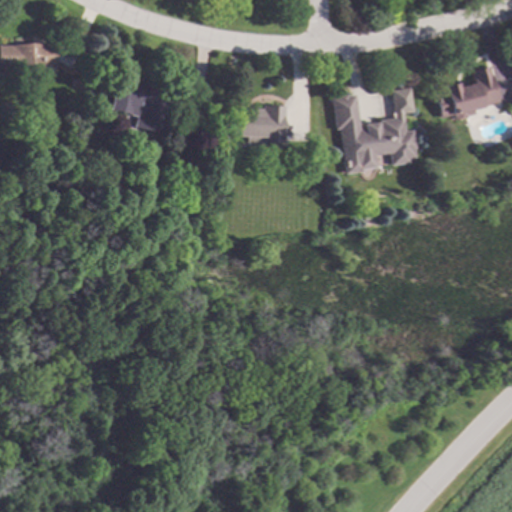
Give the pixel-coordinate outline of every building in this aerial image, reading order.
[(53,67),(0,67),(0,44),(53,44),(53,67)] [(494,102),(468,108),(469,114),(448,118),(447,115),(436,118),(430,94),(440,92),(438,85),(455,81),(455,84),(468,81),(465,70),(485,65),(494,102)] [(134,82),(135,79),(158,85),(157,89),(172,92),(161,135),(130,127),(133,116),(107,110),(115,77),(134,82)] [(80,83),(78,89),(69,86),(72,80),(80,83)] [(408,112),(398,113),(400,130),(408,129),(410,148),(409,149),(410,158),(404,158),(404,163),(385,165),(383,153),(369,154),(371,167),(358,168),(358,172),(340,174),(334,129),(331,129),(326,98),(334,97),(334,95),(343,93),(343,96),(350,95),(355,129),(361,128),(360,122),(389,118),(385,90),(405,87),(408,112)] [(282,105),(280,144),(243,143),(243,137),(216,136),(217,110),(239,111),(240,108),(258,108),(258,104),(282,105)] [(27,183),(24,191),(14,188),(17,180),(27,183)] [(368,219),(361,219),(360,212),(367,211),(368,219)]
